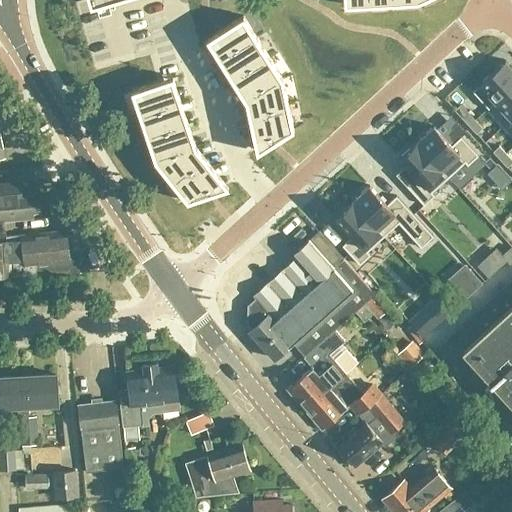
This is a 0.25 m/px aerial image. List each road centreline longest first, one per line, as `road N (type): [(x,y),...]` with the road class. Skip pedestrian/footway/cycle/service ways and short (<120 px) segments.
road 1 (tertiary): [(173,294),(15,42)]
road 2 (residential): [(270,203),(459,36),(486,2)]
road 3 (tertiary): [(347,511),(173,294)]
road 4 (residential): [(270,203),(238,165),(171,0)]
road 5 (residential): [(0,329),(133,321),(173,294)]
road 6 (residential): [(173,294),(270,203)]
